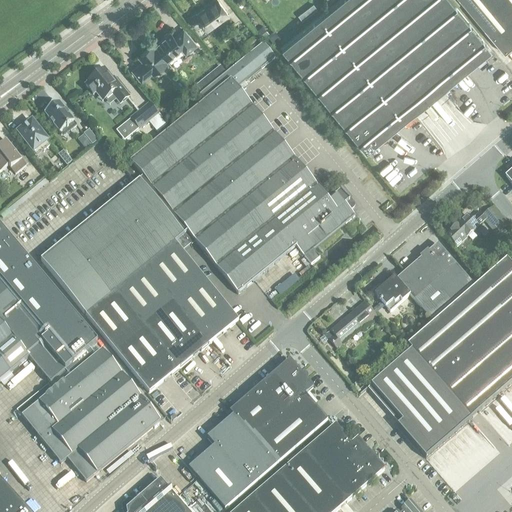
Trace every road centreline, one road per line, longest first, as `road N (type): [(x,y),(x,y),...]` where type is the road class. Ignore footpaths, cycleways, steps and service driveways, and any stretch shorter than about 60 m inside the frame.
road 1 (unclassified): [(82,511),(291,330)]
road 2 (unclassified): [(291,330),(476,170)]
road 3 (unclassified): [(411,471),(291,330)]
road 4 (secondary): [(0,97),(133,0)]
